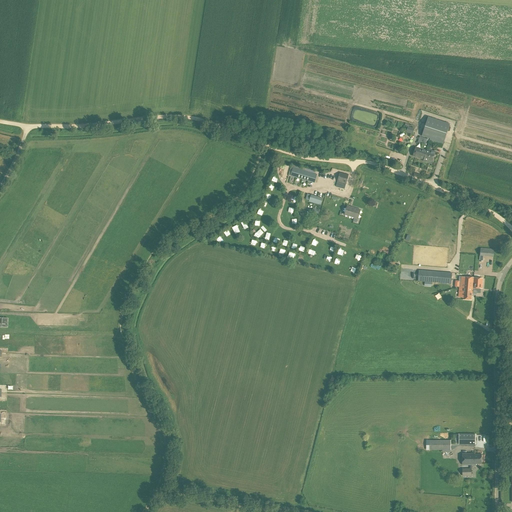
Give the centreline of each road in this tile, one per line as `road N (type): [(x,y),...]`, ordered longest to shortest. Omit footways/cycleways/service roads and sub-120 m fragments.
road 1 (track): [(264,145),(177,116),(0,121)]
road 2 (track): [(511,229),(391,169),(264,145)]
road 3 (unclassified): [(497,511),(496,294),(511,259)]
